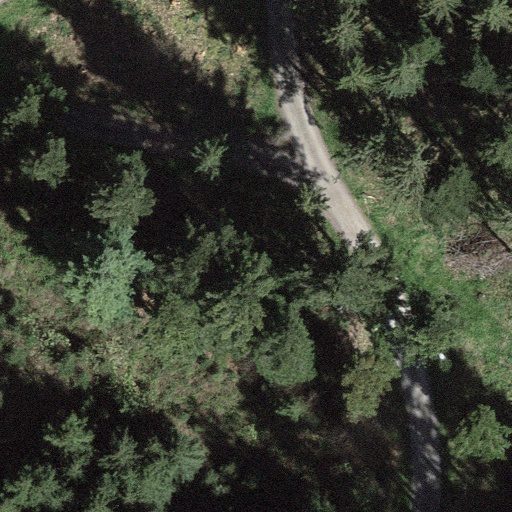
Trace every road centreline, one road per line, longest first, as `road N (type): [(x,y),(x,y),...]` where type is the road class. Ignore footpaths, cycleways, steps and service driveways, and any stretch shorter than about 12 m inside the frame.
road 1 (track): [(435,511),(441,475),(428,389),(323,169),(289,0)]
road 2 (track): [(0,82),(89,118),(323,169)]
